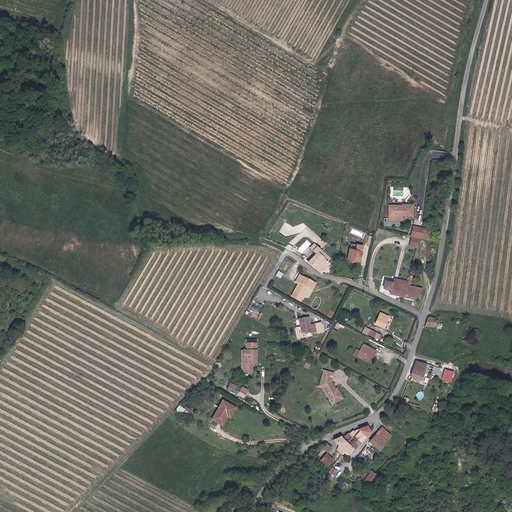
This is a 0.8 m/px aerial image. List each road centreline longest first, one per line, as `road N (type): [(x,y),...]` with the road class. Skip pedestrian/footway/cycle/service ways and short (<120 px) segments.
road 1 (unclassified): [(489,0),(464,92),(454,196),(425,314)]
road 2 (unclassified): [(425,314),(392,405),(294,455),(252,511)]
road 3 (unclassified): [(425,314),(319,274),(291,252)]
